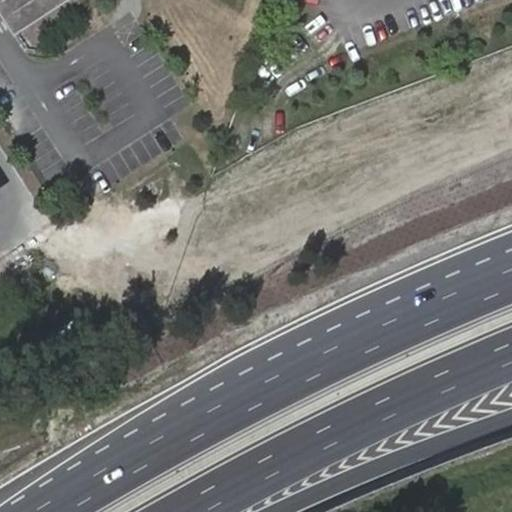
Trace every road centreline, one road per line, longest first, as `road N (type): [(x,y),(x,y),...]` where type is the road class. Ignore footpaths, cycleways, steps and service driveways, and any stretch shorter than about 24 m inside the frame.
road 1 (motorway): [(511,280),(270,386),(47,511)]
road 2 (motorway): [(184,511),(390,405),(511,353)]
road 3 (motorway): [(288,511),(511,420)]
road 4 (unknown): [(0,260),(20,232),(25,197),(0,133)]
